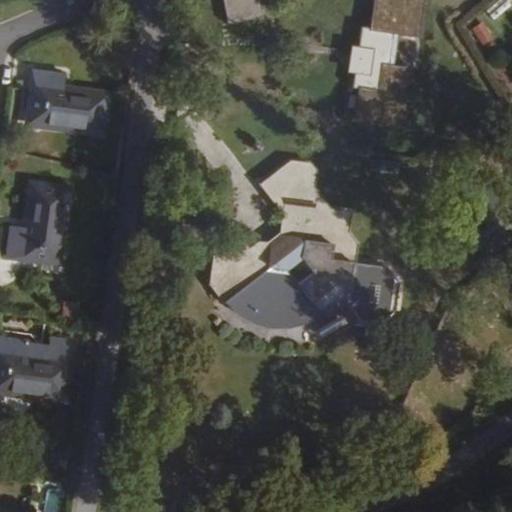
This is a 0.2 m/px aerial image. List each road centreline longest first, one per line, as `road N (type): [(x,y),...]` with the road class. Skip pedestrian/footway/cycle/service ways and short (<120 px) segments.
road 1 (unclassified): [(154,0),(84,511)]
road 2 (residential): [(511,440),(393,511)]
